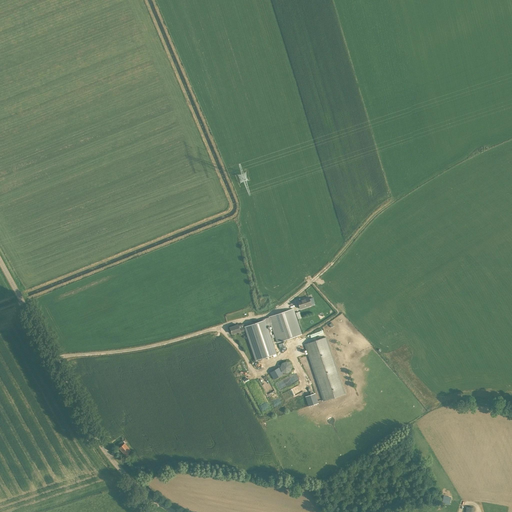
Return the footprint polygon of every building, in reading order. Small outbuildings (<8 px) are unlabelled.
[(311,305),(308,297),(297,301),(300,309),(311,305)] [(244,326),(244,327),(239,329),(238,325),(230,328),(232,334),(239,331),(240,333),(245,331),(255,361),(277,354),(267,325),(271,324),(277,343),(302,334),(293,309),(268,317),(269,317),(258,321),(258,322),(244,326)] [(346,393),(327,337),(305,344),(324,401),(346,393)] [(280,367),(280,368),(280,369),(280,370),(280,371),(281,371),(281,372),(282,372),(282,373),(283,373),(284,373),(285,373),(286,373),(287,373),(288,373),(288,372),(289,372),(289,371),(290,371),(290,370),(291,370),(291,369),(291,368),(291,367),(291,366),(290,366),(290,365),(290,364),(289,364),(289,363),(288,363),(288,362),(287,362),(286,362),(285,362),(284,362),(283,362),(283,363),(282,363),(281,363),(281,364),(280,365),(280,366),(280,367)] [(314,394),(306,396),(310,406),(317,403),(314,394)] [(279,398),(271,401),(274,406),(281,403),(279,398)] [(119,448),(125,456),(131,451),(124,444),(119,448)] [(443,496),(442,503),(449,505),(451,497),(443,496)]
